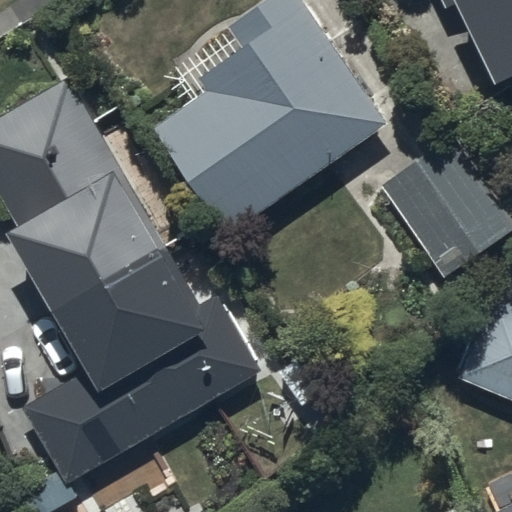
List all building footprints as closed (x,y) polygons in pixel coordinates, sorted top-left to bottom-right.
[(232,245),(389,135),(294,0),(290,0),(232,41),(248,62),(206,92),(213,103),(159,141),(232,245)] [(511,102),(511,0),(434,0),(453,39),(466,34),(501,108),(511,102)] [(136,195),(72,86),(0,130),(0,196),(31,247),(17,256),(95,380),(29,421),(64,482),(36,497),(44,511),(66,511),(80,504),(74,494),(268,382),(223,303),(197,318),(128,200),(136,195)] [(511,245),(511,225),(458,145),(384,194),(447,289),(511,245)] [(511,295),(497,291),(463,387),(511,404),(511,295)]
